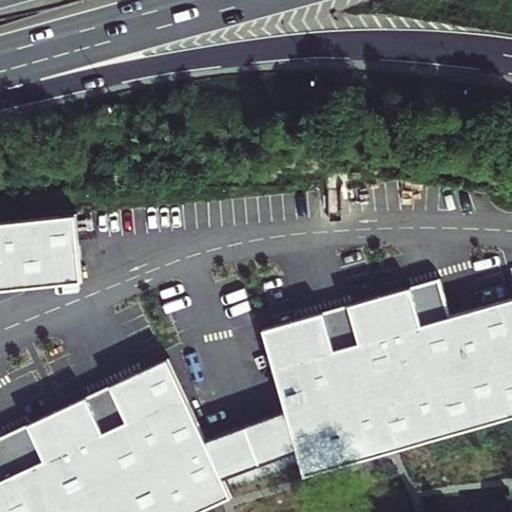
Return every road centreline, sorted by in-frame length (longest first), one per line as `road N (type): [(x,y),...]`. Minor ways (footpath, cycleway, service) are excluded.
road 1 (motorway): [(0,93),(252,47),(417,43),(511,55)]
road 2 (motorway): [(0,59),(221,0)]
